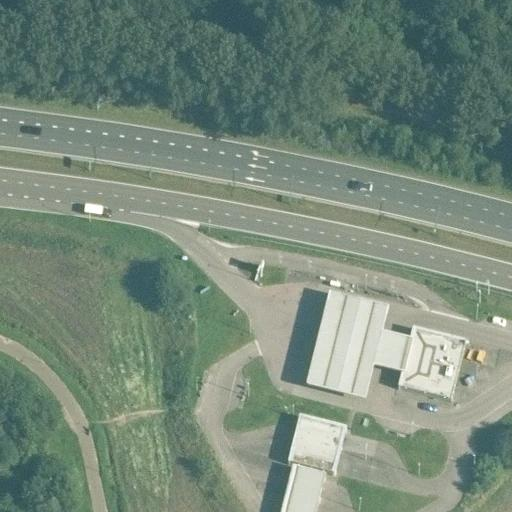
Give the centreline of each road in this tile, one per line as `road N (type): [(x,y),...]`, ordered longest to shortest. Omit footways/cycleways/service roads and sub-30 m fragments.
road 1 (primary): [(0,181),(259,221),(511,279)]
road 2 (primary): [(511,225),(255,168),(0,128)]
road 3 (unclassified): [(100,511),(87,445),(65,395),(0,346)]
